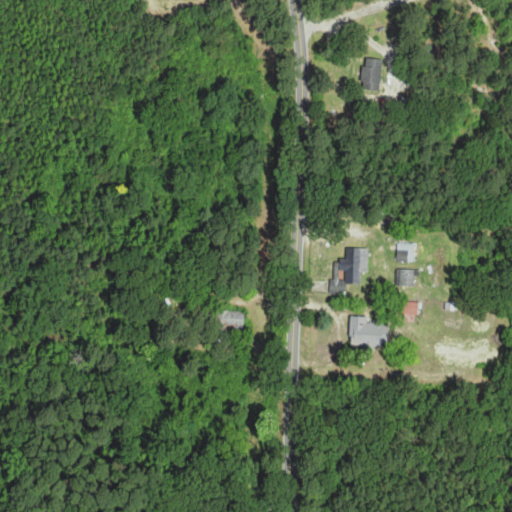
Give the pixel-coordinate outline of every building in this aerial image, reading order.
[(362,90),(381,91),(382,59),(364,58),(362,90)] [(415,263),(415,244),(398,244),(398,263),(415,263)] [(415,286),(415,269),(398,269),(398,286),(415,286)] [(403,313),(418,315),(420,304),(405,302),(403,313)] [(245,311),(220,311),(220,331),(245,331),(245,311)] [(389,319),(352,319),(352,346),(389,346),(389,319)]
